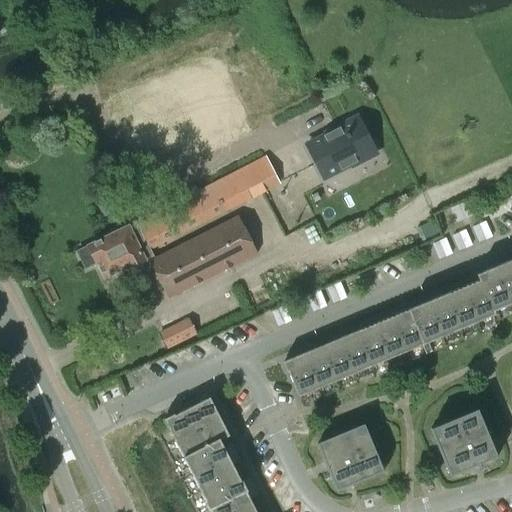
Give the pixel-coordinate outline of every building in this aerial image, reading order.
[(366,147),(352,121),(309,143),(326,177),(351,164),(347,156),(366,147)] [(150,251),(278,185),(264,158),(136,224),(150,251)] [(467,201),(449,209),(455,224),(473,216),(467,201)] [(237,216),(148,262),(167,299),(256,254),(237,216)] [(127,227),(88,247),(76,253),(84,269),(96,263),(104,279),(127,267),(127,268),(144,260),(127,227)] [(511,259),(495,267),(510,305),(511,303),(511,259)] [(495,267),(477,275),(494,315),(495,315),(493,312),(510,305),(495,267)] [(494,315),(477,275),(476,275),(478,281),(461,288),(476,323),(494,315)] [(476,323),(461,288),(443,295),(458,330),(476,323)] [(458,330),(443,295),(425,303),(440,338),(458,330)] [(440,338),(425,303),(408,310),(423,345),(428,343),(440,338)] [(423,345),(408,310),(390,317),(405,353),(421,346),(423,345)] [(405,353),(390,317),(372,325),(387,360),(405,353)] [(188,319),(171,327),(179,343),(196,335),(188,319)] [(387,360),(372,325),(354,332),(369,367),(387,360)] [(369,367),(354,332),(337,340),(351,375),(369,367)] [(351,375),(337,340),(319,347),(334,382),(351,375)] [(428,343),(423,345),(421,346),(425,355),(432,352),(428,343)] [(301,355),(316,390),(334,382),(319,347),(301,355)] [(298,397),(316,390),(301,355),(283,362),(298,397)] [(209,398),(164,421),(184,459),(219,441),(228,436),(209,398)] [(477,410),(430,429),(450,476),(496,457),(477,410)] [(358,427),(316,444),(336,491),(377,474),(358,427)] [(219,441),(184,459),(193,476),(228,458),(219,441)] [(228,458),(193,476),(201,493),(237,475),(228,458)] [(237,475),(201,493),(210,510),(245,491),(237,475)] [(246,511),(254,508),(245,491),(210,510),(210,511),(246,511)]
